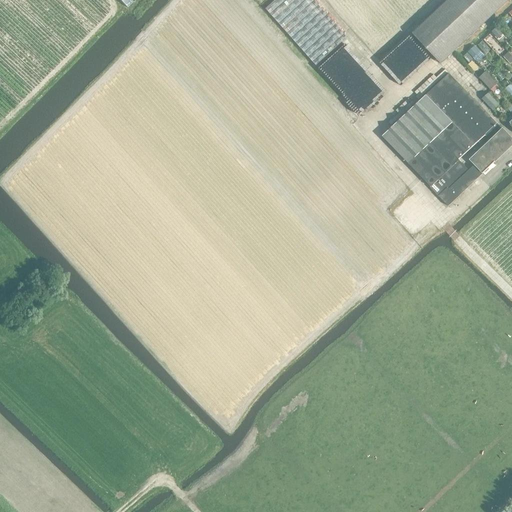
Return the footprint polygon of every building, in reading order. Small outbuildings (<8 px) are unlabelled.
[(274,0),(265,8),(317,66),(348,38),(313,0),(274,0)] [(447,0),(412,34),(441,64),(508,0),(447,0)] [(496,27),(492,32),(497,38),(502,33),(496,27)] [(480,77),(493,93),(499,87),(486,72),(480,77)] [(425,182),(448,206),(511,144),(511,138),(501,126),(497,123),(449,73),(382,136),(425,182)] [(482,99),(492,110),(498,104),(488,93),(482,99)]
